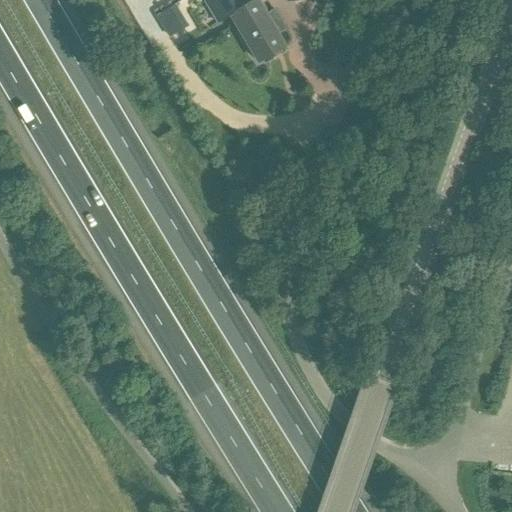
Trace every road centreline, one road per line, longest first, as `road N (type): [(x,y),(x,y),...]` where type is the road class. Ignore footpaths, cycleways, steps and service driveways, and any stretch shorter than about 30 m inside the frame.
road 1 (motorway): [(352,511),(40,0)]
road 2 (unclassified): [(434,491),(327,403),(293,343),(283,274),(293,206),(387,0)]
road 3 (motorway): [(0,65),(271,511)]
road 4 (tertiary): [(335,511),(511,22)]
road 5 (unclassified): [(193,511),(0,222)]
road 6 (residential): [(434,491),(511,246)]
